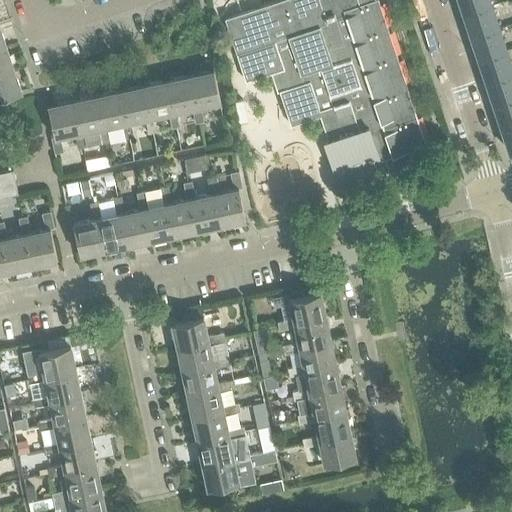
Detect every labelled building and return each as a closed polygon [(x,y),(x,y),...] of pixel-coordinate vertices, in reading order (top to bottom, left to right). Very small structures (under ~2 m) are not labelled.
[(425,146),(377,0),(280,0),(224,18),(235,52),(239,56),(246,81),(272,72),(279,91),(290,126),(320,116),(328,136),(324,139),(339,182),(383,170),(381,159),(393,155),(425,146)] [(458,0),(462,13),(490,3),(488,0),(458,0)] [(462,13),(470,36),(498,27),(490,3),(462,13)] [(470,36),(477,58),(505,49),(498,27),(470,36)] [(0,72),(13,69),(5,45),(0,46),(0,72)] [(477,58),(485,82),(511,72),(511,70),(505,49),(477,58)] [(0,98),(20,91),(13,69),(0,72),(0,98)] [(212,70),(189,75),(196,106),(192,106),(196,122),(204,120),(201,105),(219,100),(212,70)] [(511,72),(485,82),(492,104),(511,97),(511,72)] [(189,75),(166,80),(172,111),(169,111),(172,127),(181,125),(178,110),(192,106),(196,106),(189,75)] [(166,80),(142,85),(149,116),(145,117),(149,132),(157,130),(154,115),(169,111),(172,111),(166,80)] [(142,85),(119,90),(126,121),(122,122),(125,137),(133,135),(130,120),(145,117),(149,116),(142,85)] [(119,90),(96,96),(102,126),(97,127),(101,142),(101,143),(109,141),(109,142),(125,139),(125,137),(122,122),(126,121),(119,90)] [(96,96),(72,101),(78,132),(73,133),(77,148),(85,146),(85,145),(101,142),(97,127),(102,126),(96,96)] [(511,97),(492,104),(500,128),(511,124),(511,97)] [(59,136),(73,133),(78,132),(72,101),(47,106),(54,137),(50,138),(54,153),(62,151),(59,136)] [(511,148),(511,124),(500,128),(507,150),(511,148)] [(0,195),(16,192),(11,169),(0,171),(0,195)] [(219,192),(218,192),(213,193),(220,224),(245,219),(238,188),(241,187),(238,171),(215,176),(219,192)] [(112,174),(104,176),(106,185),(115,184),(112,174)] [(209,194),(195,197),(190,198),(197,229),(220,224),(213,193),(218,192),(214,176),(206,178),(209,194)] [(88,179),(80,181),(83,196),(92,195),(88,179)] [(186,199),(171,202),(167,203),(174,234),(197,229),(190,198),(195,197),(191,181),(183,183),(186,199)] [(168,186),(145,191),(148,207),(143,208),(150,239),(174,234),(167,203),(171,202),(168,186)] [(139,209),(124,212),(120,213),(127,244),(150,239),(143,208),(148,207),(145,191),(136,193),(139,209)] [(112,199),(98,202),(101,217),(96,218),(103,249),(127,244),(120,213),(124,212),(121,196),(112,198),(112,199)] [(80,254),(103,249),(96,218),(101,217),(98,202),(97,201),(89,203),(92,219),(73,223),(80,254)] [(44,229),(30,232),(25,233),(32,265),(56,260),(49,228),(53,227),(49,212),(40,213),(44,229)] [(21,234),(7,237),(2,238),(9,270),(32,265),(25,233),(30,232),(27,216),(18,218),(21,234)] [(0,271),(9,270),(2,238),(7,237),(3,221),(0,222),(0,271)] [(289,302),(292,316),(293,321),(324,314),(319,291),(288,297),(287,294),(272,297),(274,306),(289,302)] [(294,325),(297,341),(298,344),(329,337),(324,314),(293,321),(292,316),(277,320),(278,329),(294,325)] [(171,322),(176,346),(207,339),(206,335),(202,316),(171,322)] [(262,328),(253,329),(258,353),(267,351),(262,328)] [(176,346),(181,369),(212,363),(213,367),(230,363),(223,331),(206,335),(207,339),(176,346)] [(289,352),(292,366),(302,364),(303,368),(334,361),(329,337),(298,344),(297,341),(282,344),(284,353),(289,352)] [(29,382),(44,379),(43,374),(74,368),(69,344),(38,351),(38,347),(22,350),(29,382)] [(267,351),(258,353),(260,361),(268,359),(271,355),(270,350),(267,351)] [(268,359),(260,361),(263,377),(272,375),(268,359)] [(292,390),(293,395),(339,385),(334,361),(303,368),(302,364),(292,366),(287,367),(289,376),(296,374),(299,388),(292,390)] [(181,369),(186,393),(217,387),(216,382),(213,367),(212,363),(181,369)] [(44,379),(47,394),(48,398),(79,391),(74,368),(43,374),(44,379)] [(251,375),(233,378),(234,383),(252,380),(251,375)] [(186,393),(191,416),(222,410),(223,414),(240,410),(238,402),(234,403),(231,387),(235,387),(234,383),(233,378),(216,382),(217,387),(186,393)] [(299,423),(314,420),(313,415),(344,408),(339,385),(293,395),(293,399),(297,398),(300,414),(297,414),(299,423)] [(49,402),(53,417),(53,421),(84,415),(79,391),(48,398),(47,394),(32,397),(34,406),(49,402)] [(243,406),(244,425),(256,424),(254,405),(243,406)] [(4,407),(0,408),(0,432),(9,431),(4,407)] [(313,415),(314,420),(317,434),(318,439),(349,432),(344,408),(313,415)] [(191,416),(196,439),(227,433),(226,428),(223,414),(222,410),(191,416)] [(44,453),(59,449),(58,445),(90,438),(84,415),(53,421),(53,417),(37,421),(44,453)] [(196,439),(201,464),(249,454),(243,425),(226,428),(227,433),(196,439)] [(354,455),(349,432),(318,439),(317,434),(302,438),(304,446),(319,443),(323,462),(354,455)] [(63,465),(64,469),(95,462),(90,438),(58,445),(59,449),(63,465)] [(27,439),(17,441),(19,453),(26,452),(29,451),(27,439)] [(275,448),(249,454),(201,464),(206,487),(237,480),(238,484),(255,481),(251,464),(277,458),(275,448)] [(65,473),(67,487),(69,492),(100,486),(95,462),(64,469),(63,465),(48,468),(49,472),(49,477),(65,473)] [(281,479),(259,483),(261,493),(283,489),(282,485),(281,479)] [(25,485),(28,501),(37,499),(34,484),(25,485)] [(105,509),(100,486),(69,492),(67,487),(51,490),(55,507),(59,506),(60,511),(90,511),(102,510),(105,509)]
